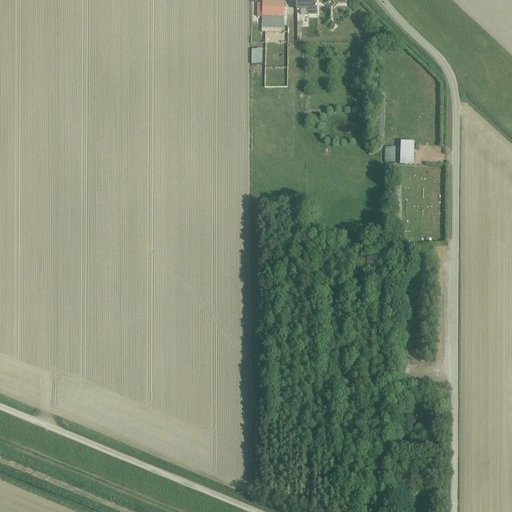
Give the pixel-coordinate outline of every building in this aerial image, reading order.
[(262,2),(262,5),(258,5),(258,18),(263,18),(262,29),(284,30),(284,0),(273,0),(273,2),(262,2)] [(300,15),(308,15),(317,15),(317,0),(296,0),(297,11),(300,11),(300,15)] [(279,31),(268,31),(268,42),(279,41),(279,31)] [(252,51),(252,66),(263,66),(263,51),(252,51)] [(400,165),(413,166),(414,143),(401,143),(400,165)] [(385,149),(385,165),(396,165),(397,149),(385,149)]
